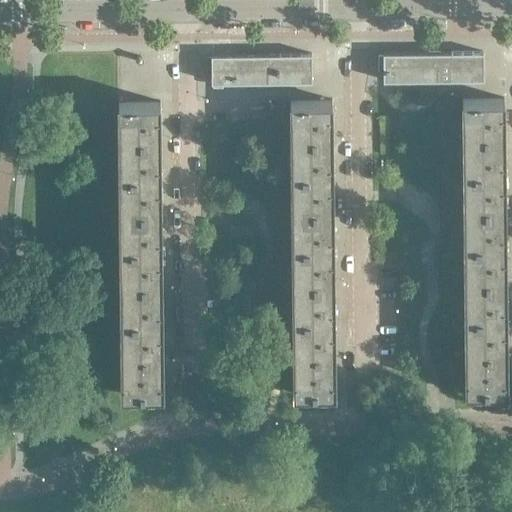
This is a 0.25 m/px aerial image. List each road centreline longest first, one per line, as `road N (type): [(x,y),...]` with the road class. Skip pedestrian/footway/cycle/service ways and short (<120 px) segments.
road 1 (residential): [(364,363),(359,9)]
road 2 (residential): [(189,333),(182,11)]
road 3 (tertiary): [(0,13),(182,11)]
road 4 (tertiary): [(182,11),(359,9)]
road 5 (tertiary): [(359,9),(483,8)]
